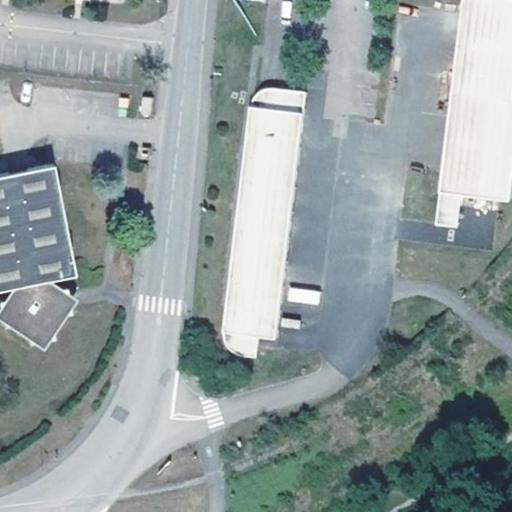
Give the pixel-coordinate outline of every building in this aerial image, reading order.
[(121,0),(44,0),(120,9),(121,0)] [(511,0),(463,0),(437,225),(459,227),(462,195),(511,200),(511,191),(511,0)] [(241,355),(257,357),(259,337),(277,339),(307,91),(275,87),(267,88),(262,90),(256,96),(254,100),(252,105),(224,336),(225,341),(228,346),(235,353),(241,355)] [(161,96),(143,94),(140,124),(158,126),(161,96)] [(52,163),(0,173),(0,288),(16,285),(0,302),(0,321),(38,354),(81,305),(49,278),(74,273),(52,163)]
